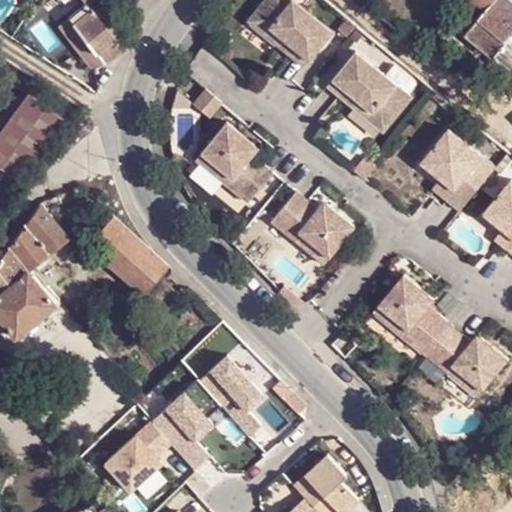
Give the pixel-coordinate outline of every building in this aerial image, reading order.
[(107,0),(91,0),(93,3),(99,16),(111,8),(107,0)] [(308,7),(299,0),(261,0),(247,18),(278,42),(285,35),(300,46),(293,54),(305,64),(335,28),(308,7)] [(466,34),(495,59),(497,57),(511,39),(511,0),(494,0),(488,8),(466,34)] [(477,0),(488,8),(494,0),(477,0)] [(72,19),(79,28),(99,16),(93,3),(72,19)] [(145,25),(128,7),(121,15),(136,41),(145,25)] [(124,37),(111,8),(99,16),(79,28),(97,53),(124,37)] [(285,35),(278,42),(293,54),(300,46),(285,35)] [(131,50),(124,37),(97,53),(107,65),(131,50)] [(511,39),(497,57),(499,65),(503,69),(510,69),(511,66),(511,39)] [(383,67),(358,47),(335,75),(347,85),(360,96),(354,105),(385,129),(414,92),(383,67)] [(360,96),(347,85),(341,93),(354,105),(360,96)] [(223,101),(206,87),(193,102),(210,116),(223,101)] [(34,94),(9,129),(44,152),(67,119),(34,94)] [(244,134),(227,121),(195,159),(228,186),(231,183),(252,199),(275,169),(256,153),(258,150),(258,146),(256,143),(251,140),(248,140),(244,143),(240,141),(244,134)] [(464,208),(500,163),(453,124),(425,160),(445,175),(459,186),(451,197),(464,208)] [(0,162),(24,180),(44,152),(9,129),(0,142),(0,162)] [(459,186),(445,175),(436,185),(451,197),(459,186)] [(511,180),(488,211),(506,226),(511,230),(511,180)] [(252,199),(231,183),(228,186),(249,202),(252,199)] [(293,239),(324,264),(354,225),(338,212),(334,217),(331,214),(332,209),(331,206),(329,204),(326,203),(321,203),(319,205),(298,188),(275,218),(297,236),(293,239)] [(11,246),(29,268),(33,266),(68,237),(41,204),(11,246)] [(145,295),(170,266),(115,216),(97,235),(104,260),(145,295)] [(275,218),(272,222),(293,239),(297,236),(275,218)] [(511,230),(506,226),(498,235),(511,246),(511,230)] [(11,246),(0,261),(0,314),(19,338),(59,303),(46,287),(29,268),(11,246)] [(422,285),(406,273),(375,310),(406,335),(408,333),(430,351),(455,321),(433,302),(434,297),(431,293),(429,292),(424,292),(422,293),(417,290),(422,285)] [(48,284),(46,287),(59,303),(63,300),(48,284)] [(473,336),(455,321),(430,351),(449,368),(447,370),(479,395),(510,358),(492,344),(489,348),(484,345),(485,341),(484,337),(481,335),(477,334),(473,336)] [(430,351),(408,333),(406,335),(428,353),(430,351)] [(449,368),(430,351),(428,353),(447,370),(449,368)] [(228,354),(200,379),(250,434),(262,424),(249,408),(264,394),(228,354)] [(292,391),(285,399),(299,413),(306,405),(292,391)] [(152,419),(105,461),(130,488),(161,460),(156,454),(171,441),(152,419)] [(345,511),(359,500),(341,480),(347,475),(329,454),(306,474),(312,481),(301,492),(306,496),(289,511),(345,511)]
